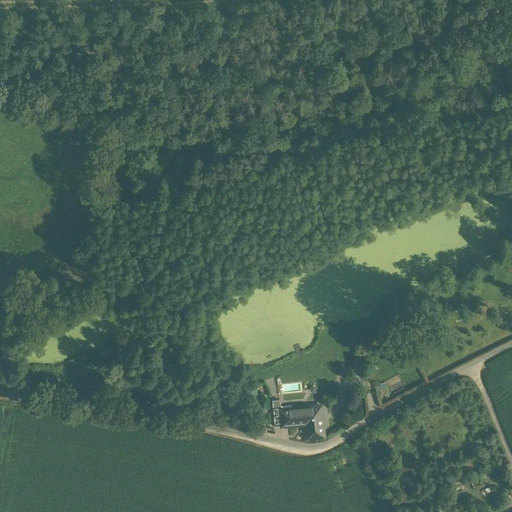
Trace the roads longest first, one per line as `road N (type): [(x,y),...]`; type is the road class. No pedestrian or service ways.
road 1 (unclassified): [(511,346),(328,444),(0,393)]
road 2 (track): [(230,0),(171,8),(158,133)]
